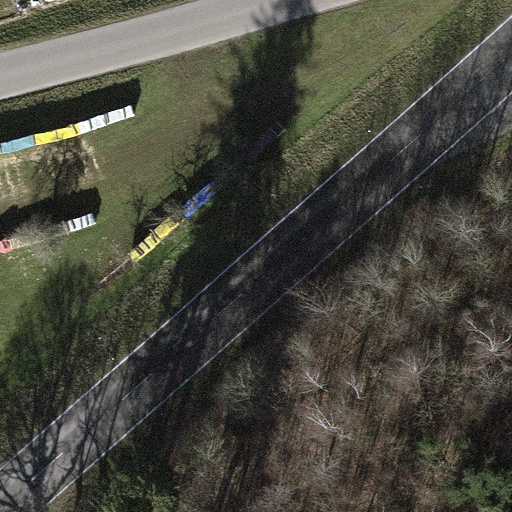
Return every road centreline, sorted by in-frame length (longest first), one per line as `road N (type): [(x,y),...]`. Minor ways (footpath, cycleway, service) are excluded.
road 1 (secondary): [(0,511),(511,58)]
road 2 (tertiary): [(0,77),(279,0)]
